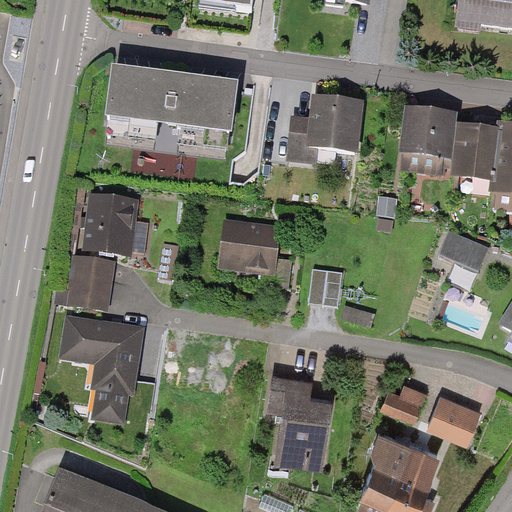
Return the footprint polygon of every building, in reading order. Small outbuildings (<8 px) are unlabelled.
[(199,0),(198,8),(235,14),(237,6),(251,8),(252,0),(199,0)] [(511,0),(458,0),(455,28),(482,32),(483,26),(511,29),(511,0)] [(241,87),(113,69),(106,120),(234,138),(241,87)] [(314,123),(294,121),(290,164),(319,167),(320,154),(362,158),(367,106),(316,101),(314,123)] [(458,114),(405,109),(401,152),(404,153),(402,171),(443,175),(444,167),(448,168),(450,155),(455,156),(453,175),(494,179),(493,195),(511,196),(511,123),(498,122),(497,128),(457,124),(458,114)] [(139,203),(90,197),(83,259),(74,258),(67,310),(110,315),(117,259),(132,261),(139,203)] [(282,229),(223,223),(218,270),(276,277),(282,229)] [(491,248),(451,231),(440,257),(480,274),(491,248)] [(316,272),(311,306),(340,310),(345,276),(316,272)] [(511,302),(498,327),(511,334),(511,302)] [(144,331),(63,319),(56,363),(93,368),(89,394),(95,394),(91,422),(123,427),(127,401),(133,402),(144,331)] [(311,376),(273,370),(267,405),(283,407),(275,461),(322,468),(333,397),(308,393),(311,376)] [(385,410),(414,423),(427,393),(405,383),(398,400),(386,395),(380,408),(385,410)] [(481,411),(443,395),(430,428),(468,443),(481,411)] [(412,440),(380,427),(367,458),(375,461),(356,507),(368,511),(429,511),(434,500),(421,495),(439,451),(412,440)] [(162,511),(61,471),(44,511),(162,511)]
